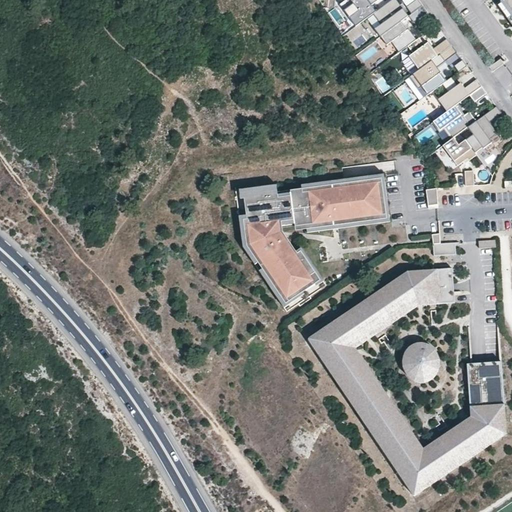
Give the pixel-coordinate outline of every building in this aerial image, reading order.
[(367,0),(345,0),(341,3),(341,6),(350,18),(356,26),(373,14),(376,12),(371,4),(367,0)] [(375,28),(381,36),(407,16),(395,0),(392,0),(376,12),(373,14),(381,24),(375,28)] [(418,0),(416,0),(407,7),(412,14),(423,6),(418,0)] [(428,13),(423,6),(412,14),(409,16),(414,23),(428,13)] [(391,42),(399,53),(417,40),(403,20),(381,36),(387,45),(391,42)] [(410,57),(420,70),(432,61),(440,55),(452,46),(447,39),(433,49),(429,42),(425,45),(419,38),(417,40),(408,46),(414,54),(410,57)] [(363,59),(377,51),(373,45),(360,53),(363,59)] [(452,46),(440,55),(445,62),(457,53),(452,46)] [(420,70),(410,77),(419,89),(422,86),(428,94),(432,91),(447,81),(432,61),(420,70)] [(447,81),(432,91),(446,110),(454,104),(469,95),(481,86),(477,80),(465,87),(462,83),(457,86),(452,78),(447,81)] [(383,81),(377,85),(382,93),(389,89),(383,81)] [(481,86),(469,95),(473,100),(485,92),(481,86)] [(463,117),(454,104),(446,110),(434,119),(443,130),(447,127),(454,137),(468,127),(476,122),(469,112),(463,117)] [(476,122),(468,127),(483,148),(493,142),(489,137),(495,133),(489,123),(500,115),(495,108),(476,122)] [(454,137),(443,144),(458,167),(477,154),(467,140),(459,145),(454,137)] [(479,170),(471,171),(472,185),(480,184),(479,170)] [(284,292),(288,300),(316,283),(311,275),(317,271),(309,257),(302,262),(291,244),(287,246),(281,241),(280,231),(335,222),(336,227),(350,225),(349,220),(361,218),(362,226),(378,224),(377,217),(386,216),(381,182),(371,184),(368,180),(354,183),(354,186),(345,188),(344,182),(333,184),(334,189),(323,191),(320,186),(313,187),(314,194),(300,196),(299,188),(290,189),(291,195),(277,197),(277,192),(244,197),(247,219),(243,219),(245,230),(250,229),(252,240),(247,241),(248,247),(253,246),(259,256),(254,258),(265,276),(270,272),(274,279),(268,283),(277,296),(284,292)] [(436,189),(427,190),(429,207),(438,206),(436,189)] [(501,363),(468,365),(471,418),(422,451),(353,348),(417,305),(453,303),(451,270),(406,273),(307,339),(413,494),(504,433),(501,363)] [(402,353),(400,360),(400,367),(403,373),(407,378),(413,381),(420,382),(426,381),(432,378),(436,373),(439,368),(440,361),(438,355),(435,350),(430,346),(425,343),(418,342),(412,344),(406,348),(402,353)]
